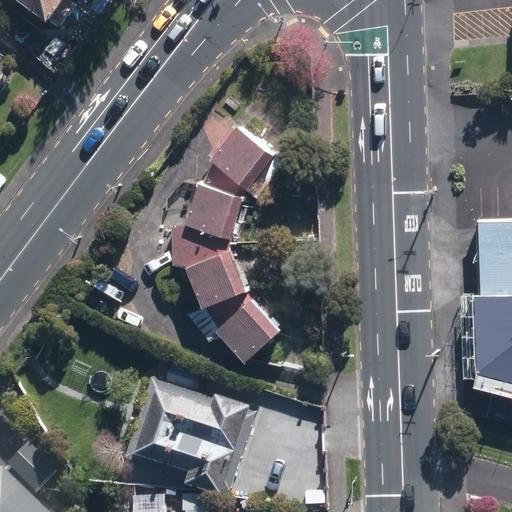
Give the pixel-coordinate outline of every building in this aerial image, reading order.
[(5,0),(41,26),(60,0),(5,0)] [(209,160),(206,164),(209,167),(169,230),(171,265),(183,269),(197,310),(185,315),(208,342),(215,337),(241,366),(275,334),(246,302),(240,291),(226,252),(242,195),(251,202),(286,161),(241,123),(235,129),(231,126),(205,157),(209,160)] [(488,380),(511,386),(511,223),(479,222),(488,380)] [(247,406),(151,376),(124,460),(184,479),(182,484),(218,496),(247,406)] [(28,445),(6,467),(34,495),(56,473),(28,445)] [(308,472),(284,469),(281,500),(305,503),(308,472)] [(0,511),(42,511),(0,471),(0,511)] [(131,511),(163,511),(162,494),(131,496),(131,511)]
